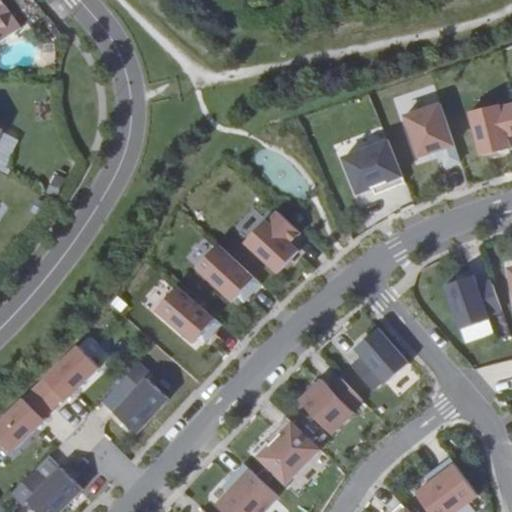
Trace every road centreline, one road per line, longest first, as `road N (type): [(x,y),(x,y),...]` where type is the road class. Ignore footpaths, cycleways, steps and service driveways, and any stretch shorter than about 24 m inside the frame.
road 1 (residential): [(0,329),(112,183),(127,141),(130,96),(118,49),(78,0)]
road 2 (residential): [(363,269),(271,348),(122,511)]
road 3 (residential): [(464,388),(378,463),(344,511)]
road 4 (residential): [(511,204),(363,269)]
road 5 (residential): [(363,269),(464,388)]
